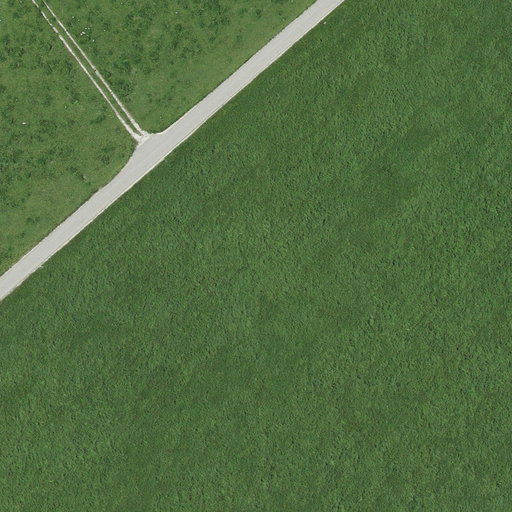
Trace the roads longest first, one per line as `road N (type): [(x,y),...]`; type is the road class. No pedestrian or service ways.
road 1 (unclassified): [(334,0),(0,293)]
road 2 (track): [(36,0),(152,159)]
